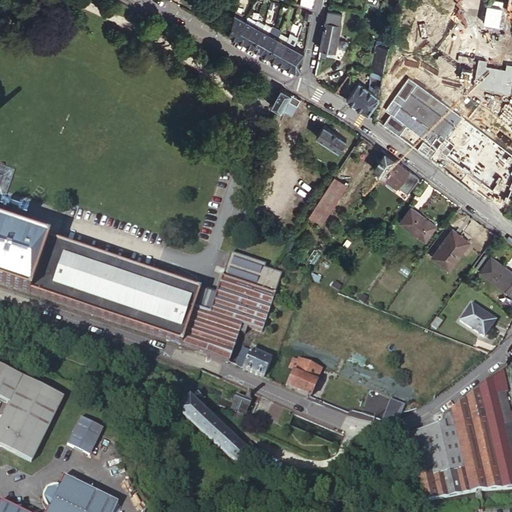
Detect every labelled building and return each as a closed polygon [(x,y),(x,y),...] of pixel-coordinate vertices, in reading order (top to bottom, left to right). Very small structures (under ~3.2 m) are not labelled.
[(201,4),(197,17),(202,19),(207,6),(201,4)] [(341,14),(327,11),(320,47),(328,49),(336,51),(341,23),(339,23),(341,14)] [(235,14),(229,34),(245,43),(255,25),(235,14)] [(485,40),(489,24),(474,20),(470,35),(463,33),(456,56),(471,59),(477,38),(485,40)] [(511,42),(511,30),(489,24),(485,40),(477,38),(471,59),(499,64),(504,45),(511,47),(511,42)] [(255,25),(245,43),(253,47),(260,34),(262,29),(255,25)] [(271,33),(262,29),(260,34),(253,47),(261,52),(271,34),(271,33)] [(279,37),(271,33),(271,34),(261,52),(269,57),(276,44),(279,37)] [(281,33),(279,37),(286,42),(289,37),(281,33)] [(286,42),(279,37),(276,44),(269,57),(277,61),(286,42)] [(284,65),(295,46),(286,42),(277,61),(284,65)] [(305,51),(295,46),(284,65),(296,71),(302,69),(305,51)] [(388,48),(383,47),(376,46),(373,58),(372,63),(384,65),(388,48)] [(471,59),(456,56),(448,90),(471,96),(494,103),(497,92),(491,90),(465,83),(471,59)] [(499,64),(471,59),(465,83),(491,90),(499,64)] [(371,71),(383,73),(384,65),(372,63),(371,71)] [(370,77),(372,78),(381,79),(383,73),(371,71),(369,77),(370,77)] [(358,82),(347,99),(358,107),(369,90),(368,90),(358,82)] [(279,91),(271,105),(278,109),(281,110),(290,92),(281,87),(279,91)] [(369,90),(358,107),(368,114),(370,111),(373,106),(378,97),(374,94),(369,90)] [(281,110),(278,109),(272,122),(280,126),(284,115),(286,109),(289,101),(292,93),(290,92),(281,110)] [(300,98),(292,93),(289,101),(297,104),(300,98)] [(511,107),(494,103),(471,96),(464,123),(511,136),(511,107)] [(289,101),(286,109),(293,112),(297,104),(289,101)] [(286,109),(284,115),(290,118),(293,112),(286,109)] [(347,140),(325,125),(317,137),(339,152),(347,140)] [(395,160),(385,152),(374,168),(385,176),(395,160)] [(417,180),(419,177),(395,160),(385,176),(389,179),(407,193),(417,180)] [(16,168),(0,163),(0,198),(5,200),(8,192),(16,168)] [(389,179),(385,176),(380,178),(379,179),(387,185),(389,183),(387,181),(389,179)] [(345,186),(332,177),(308,215),(321,223),(345,186)] [(9,207),(1,205),(0,208),(0,211),(1,212),(5,213),(7,214),(7,213),(8,209),(9,207)] [(436,225),(411,207),(400,222),(425,240),(436,225)] [(26,213),(19,211),(18,212),(17,216),(17,217),(25,219),(26,213)] [(0,284),(180,345),(193,308),(199,290),(172,282),(154,275),(1,224),(0,223),(0,284)] [(470,240),(454,228),(433,256),(449,268),(470,240)] [(222,277),(274,295),(280,276),(267,271),(263,270),(264,266),(230,255),(222,277)] [(511,279),(510,278),(511,275),(511,271),(492,256),(481,271),(506,290),(511,281),(511,279)] [(261,333),(274,295),(222,277),(221,277),(214,296),(209,313),(208,315),(240,326),(246,328),(261,333)] [(209,313),(214,296),(199,290),(193,308),(209,313)] [(470,327),(481,311),(471,304),(460,320),(470,327)] [(193,308),(180,345),(193,349),(199,351),(203,353),(209,355),(227,362),(238,333),(240,326),(208,315),(209,313),(193,308)] [(495,321),(481,311),(470,327),(484,337),(495,321)] [(436,318),(427,329),(434,332),(441,322),(436,318)] [(246,328),(240,326),(238,333),(244,335),(246,328)] [(474,348),(488,354),(495,349),(478,340),(474,348)] [(240,346),(232,365),(263,377),(270,358),(240,346)] [(293,370),(286,387),(310,396),(317,381),(316,380),(321,369),(299,359),(298,361),(293,359),(289,369),(293,370)] [(502,369),(492,377),(500,415),(509,413),(505,391),(507,391),(502,369)] [(432,468),(416,470),(421,501),(467,492),(474,491),(480,490),(488,490),(511,488),(511,423),(511,424),(502,425),(501,417),(500,415),(492,377),(452,408),(455,426),(464,468),(433,475),(432,468)] [(46,402),(25,392),(16,387),(0,419),(0,446),(30,461),(56,407),(46,402)] [(27,388),(25,392),(46,402),(48,398),(27,388)] [(250,417),(260,395),(246,390),(243,398),(237,396),(234,402),(231,409),(250,417)] [(363,397),(357,411),(383,421),(401,416),(402,412),(379,403),(377,402),(363,397)] [(238,461),(244,464),(249,454),(191,401),(181,411),(197,426),(208,436),(215,442),(221,448),(227,453),(233,457),(238,461)] [(442,419),(442,421),(444,428),(455,426),(452,408),(444,413),(443,414),(443,415),(442,417),(442,418),(442,419)] [(502,425),(511,424),(509,413),(500,415),(501,417),(502,425)] [(103,427),(80,416),(66,444),(89,455),(103,427)] [(444,428),(442,421),(408,432),(408,433),(413,448),(414,452),(416,470),(432,468),(433,475),(464,468),(455,426),(444,428)] [(405,448),(397,452),(398,458),(407,456),(405,448)] [(263,462),(260,471),(273,476),(277,468),(263,462)] [(280,463),(275,477),(283,479),(288,466),(280,463)] [(45,511),(25,511),(1,500),(0,502),(0,511),(112,511),(117,501),(64,475),(45,511)]
